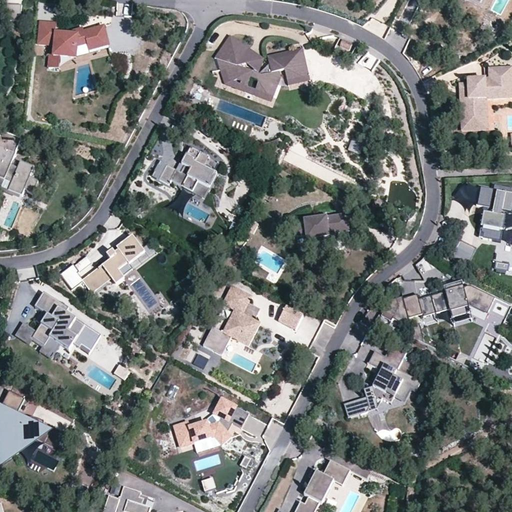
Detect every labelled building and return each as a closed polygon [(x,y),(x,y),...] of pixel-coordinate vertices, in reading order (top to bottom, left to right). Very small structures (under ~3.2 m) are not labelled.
[(22,6),(6,6),(6,20),(22,21),(22,6)] [(57,25),(41,23),(39,44),(55,46),(54,57),(61,58),(76,59),(78,47),(87,45),(89,51),(109,46),(104,28),(84,33),(85,35),(80,37),(74,36),(56,34),(57,25)] [(288,82),(309,77),(304,53),(269,62),(270,64),(265,69),(267,72),(261,76),(259,75),(253,73),(245,70),(243,69),(245,63),(241,62),(248,50),(249,49),(230,37),(215,59),(231,65),(231,69),(227,69),(229,81),(234,82),(237,81),(242,83),(241,85),(248,88),(252,79),(257,81),(258,84),(255,91),(274,98),(278,85),(276,82),(281,78),(280,73),(286,71),(288,82)] [(350,51),(352,45),(342,41),(340,46),(350,51)] [(268,57),(269,62),(304,53),(303,49),(268,57)] [(253,73),(259,75),(263,60),(248,50),(241,62),(245,63),(243,69),(245,70),(247,65),(254,71),(253,73)] [(49,68),(60,69),(61,58),(54,57),(50,56),(49,68)] [(274,98),(255,91),(248,88),(241,85),(234,82),(229,81),(227,69),(231,69),(231,65),(215,59),(224,85),(272,103),(274,98)] [(511,98),(511,68),(489,69),(490,79),(468,80),(468,85),(469,96),(460,96),(461,111),(469,111),(470,123),(487,122),(486,99),(511,98)] [(310,81),(309,77),(288,82),(289,87),(310,81)] [(460,85),(460,96),(469,96),(468,85),(460,85)] [(469,111),(461,111),(462,131),(488,130),(487,122),(470,123),(469,111)] [(0,180),(5,182),(6,180),(13,185),(9,193),(21,198),(23,199),(25,193),(33,198),(39,185),(31,180),(35,170),(22,164),(18,171),(11,167),(22,142),(3,134),(0,139),(0,180)] [(210,191),(217,176),(204,169),(203,168),(209,158),(192,148),(187,157),(182,165),(185,167),(181,173),(176,171),(167,166),(159,180),(169,186),(171,182),(183,189),(193,194),(198,184),(210,191)] [(159,180),(167,166),(161,162),(152,177),(159,180)] [(181,173),(185,167),(182,165),(180,164),(176,171),(181,173)] [(205,201),(219,177),(217,176),(210,191),(198,184),(193,194),(205,201)] [(0,183),(0,184),(0,192),(20,201),(21,198),(9,193),(13,185),(6,180),(5,182),(0,180),(0,183)] [(481,188),(478,206),(489,208),(491,209),(491,214),(488,213),(484,232),(483,238),(501,242),(506,217),(500,216),(501,211),(511,212),(511,190),(495,186),(494,191),(481,188)] [(467,195),(479,195),(479,187),(467,187),(467,195)] [(295,228),(296,237),(307,235),(307,240),(318,239),(318,243),(330,242),(329,235),(339,234),(349,233),(347,217),(326,219),(316,221),(305,222),(306,226),(295,228)] [(239,227),(233,223),(229,230),(235,234),(239,227)] [(251,229),(256,232),(260,226),(254,223),(251,229)] [(330,242),(330,244),(340,243),(339,234),(329,235),(330,242)] [(130,266),(146,254),(133,237),(125,244),(117,249),(119,252),(115,254),(113,252),(107,257),(111,261),(103,267),(102,266),(83,280),(79,274),(80,273),(75,266),(74,265),(61,276),(71,290),(83,281),(92,293),(111,279),(110,278),(119,271),(124,277),(133,270),(130,266)] [(468,269),(477,250),(461,243),(452,262),(468,269)] [(75,266),(80,273),(92,264),(87,256),(75,266)] [(117,286),(125,279),(124,277),(119,271),(110,278),(111,279),(117,286)] [(413,281),(399,285),(404,300),(417,296),(413,281)] [(443,294),(419,301),(423,315),(424,317),(448,311),(450,319),(469,313),(467,305),(486,315),(484,319),(500,327),(510,307),(495,299),(494,300),(469,288),(463,289),(461,284),(442,289),(443,294)] [(227,348),(232,338),(233,335),(239,338),(237,341),(249,347),(258,329),(259,328),(259,326),(258,323),(255,322),(258,317),(255,308),(249,304),(252,298),(233,288),(224,305),(236,312),(229,326),(228,325),(223,333),(213,328),(208,338),(227,348)] [(57,302),(44,294),(35,308),(43,313),(48,316),(42,326),(37,334),(32,341),(44,348),(49,339),(60,347),(70,353),(74,346),(89,356),(101,337),(66,315),(69,310),(57,302)] [(409,319),(423,315),(419,301),(418,296),(404,300),(409,319)] [(409,319),(404,300),(390,304),(382,317),(391,322),(393,319),(400,324),(401,328),(411,325),(409,319)] [(183,306),(179,301),(175,305),(179,310),(183,306)] [(286,308),(279,322),(296,331),(303,317),(286,308)] [(48,316),(43,313),(37,323),(42,326),(48,316)] [(325,321),(309,351),(321,357),(337,327),(325,321)] [(37,334),(24,325),(16,337),(30,346),(32,341),(37,334)] [(208,338),(204,346),(222,356),(227,348),(208,338)] [(44,348),(41,353),(52,360),(60,347),(49,339),(44,348)] [(375,353),(369,365),(378,370),(385,373),(381,381),(378,379),(376,383),(373,388),(364,390),(367,398),(357,402),(361,415),(367,414),(370,408),(368,404),(377,401),(382,404),(383,401),(387,393),(389,392),(404,400),(410,388),(417,392),(422,384),(398,371),(407,354),(394,348),(388,360),(375,353)] [(198,355),(192,367),(203,372),(209,360),(198,355)] [(129,374),(119,367),(113,376),(124,383),(129,374)] [(385,373),(378,370),(372,381),(376,383),(378,379),(381,381),(385,373)] [(422,384),(417,392),(425,396),(431,384),(423,380),(422,384)] [(410,388),(404,400),(389,392),(387,393),(383,401),(392,405),(395,399),(405,404),(411,392),(416,395),(417,392),(410,388)] [(56,451),(63,439),(43,429),(45,424),(36,420),(34,420),(27,420),(17,415),(25,400),(10,392),(0,411),(0,455),(0,456),(6,459),(19,435),(48,451),(45,456),(56,462),(61,453),(56,451)] [(237,409),(222,401),(215,415),(222,419),(218,425),(209,428),(208,424),(191,429),(189,423),(175,428),(181,448),(195,444),(212,439),(215,438),(222,446),(231,438),(228,434),(225,431),(237,409)] [(370,408),(367,414),(378,410),(382,404),(377,401),(368,404),(370,408)] [(349,419),(361,415),(357,402),(344,405),(349,419)] [(237,409),(225,431),(228,434),(233,425),(242,430),(249,415),(237,409)] [(209,428),(218,425),(222,419),(215,415),(207,421),(208,424),(209,428)] [(213,442),(212,439),(195,444),(196,448),(213,442)] [(252,461),(245,458),(240,467),(247,471),(252,461)] [(350,472),(331,462),(324,477),(313,471),(309,479),(313,481),(309,488),(305,497),(309,499),(305,506),(301,504),(296,511),(315,511),(320,504),(322,505),(334,482),(343,487),(350,472)] [(355,477),(352,486),(361,489),(364,480),(355,477)] [(205,493),(216,490),(213,479),(202,483),(205,493)] [(150,511),(151,510),(142,507),(144,501),(140,499),(141,494),(124,488),(120,501),(109,497),(104,511),(150,511)]
